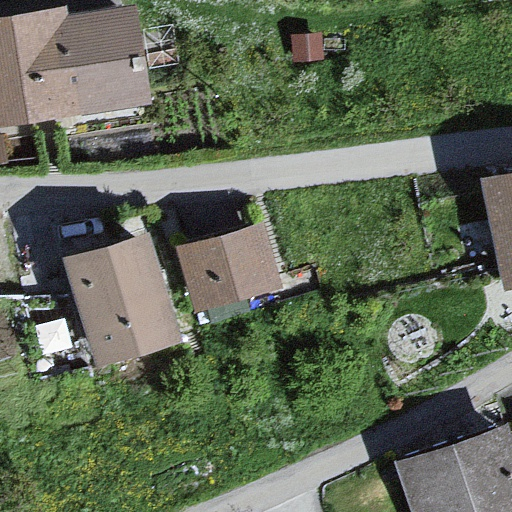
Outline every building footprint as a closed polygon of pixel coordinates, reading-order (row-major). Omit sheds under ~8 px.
[(73,5),(0,15),(0,126),(158,104),(143,4),(75,14),(73,5)] [(511,179),(485,185),(508,292),(511,290),(511,179)] [(14,216),(0,219),(0,297),(30,291),(14,216)] [(259,227),(179,251),(198,313),(277,290),(259,227)] [(147,234),(62,258),(94,370),(180,345),(147,234)] [(511,511),(511,447),(505,425),(399,458),(415,511),(511,511)]
